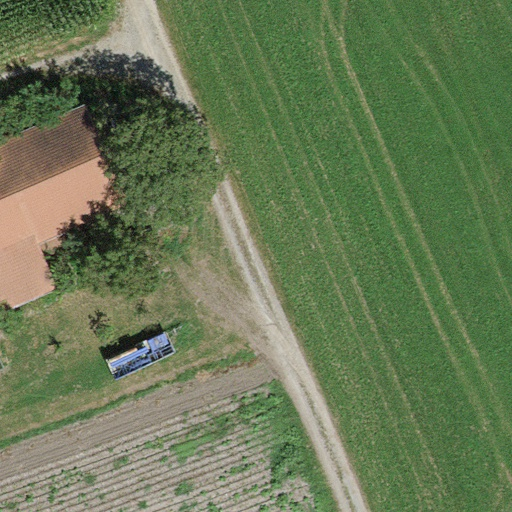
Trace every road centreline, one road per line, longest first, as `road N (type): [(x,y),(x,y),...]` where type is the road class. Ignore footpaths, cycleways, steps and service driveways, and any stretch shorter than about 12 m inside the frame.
road 1 (track): [(136,0),(348,511)]
road 2 (track): [(0,121),(159,54)]
